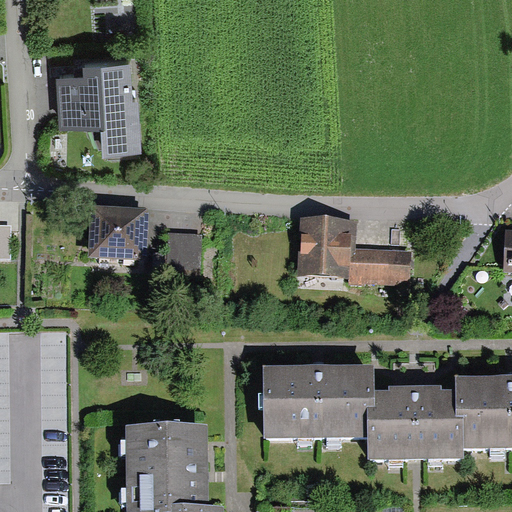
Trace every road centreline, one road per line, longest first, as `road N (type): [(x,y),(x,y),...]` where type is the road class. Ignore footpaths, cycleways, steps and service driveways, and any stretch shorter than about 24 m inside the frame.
road 1 (unclassified): [(21,188),(487,211)]
road 2 (residential): [(21,188),(14,0)]
